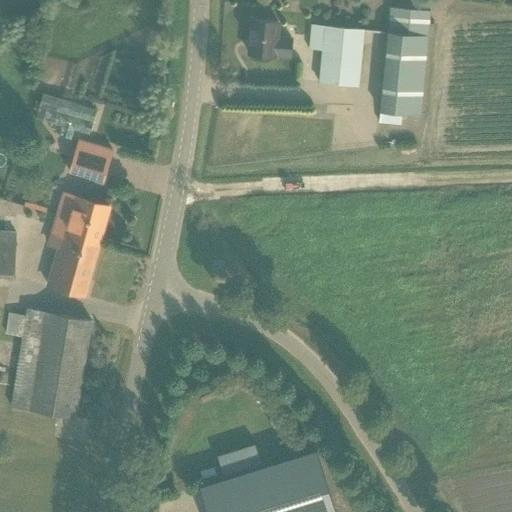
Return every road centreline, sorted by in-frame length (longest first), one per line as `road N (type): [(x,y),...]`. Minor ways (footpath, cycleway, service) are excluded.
road 1 (unclassified): [(412,511),(336,391),(291,345),(225,311),(155,293)]
road 2 (unclassified): [(155,293),(185,152),(198,0)]
road 3 (unclassified): [(106,511),(155,293)]
